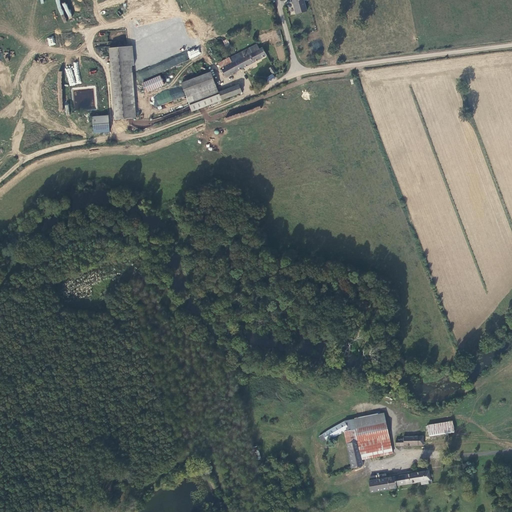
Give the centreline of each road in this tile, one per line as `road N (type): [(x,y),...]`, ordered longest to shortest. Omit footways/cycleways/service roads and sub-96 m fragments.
road 1 (track): [(123,500),(63,257),(118,248),(143,311),(170,341),(263,391),(306,440)]
road 2 (track): [(108,511),(239,432),(273,430),(306,440)]
road 3 (unclassified): [(297,71),(511,44)]
road 4 (residential): [(344,480),(463,454)]
